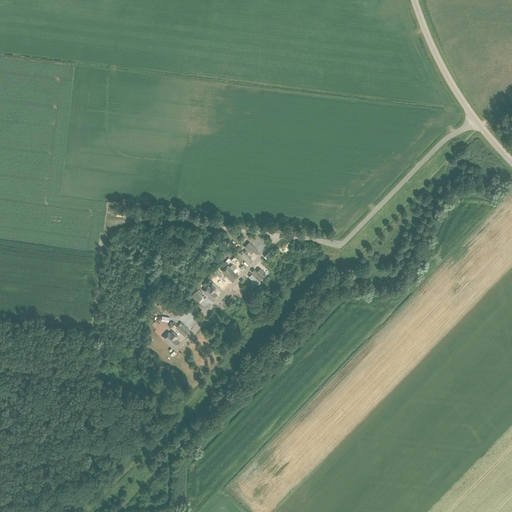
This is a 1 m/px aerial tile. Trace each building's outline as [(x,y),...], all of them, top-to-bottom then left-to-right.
[(260,249),(250,240),(244,246),(251,253),(252,252),(255,254),(260,249)] [(268,249),(261,258),(264,260),(271,251),(268,249)] [(248,264),(251,260),(245,255),(247,253),(244,251),(243,252),(242,252),(238,255),(248,264)] [(227,265),(220,272),(232,282),(238,275),(236,274),(238,272),(230,265),(229,267),(227,265)] [(223,274),(217,269),(214,272),(220,277),(223,274)] [(255,270),(252,273),(260,281),(266,276),(259,269),(257,272),(255,270)] [(252,274),(249,277),(258,285),(261,282),(252,274)] [(211,301),(217,295),(214,292),(216,290),(210,285),(208,287),(207,286),(201,292),(211,301)] [(196,291),(191,296),(196,301),(201,296),(196,291)] [(181,322),(177,325),(186,334),(189,330),(181,322)] [(170,333),(168,332),(161,338),(173,350),(180,343),(176,340),(178,338),(172,331),(170,333)]
